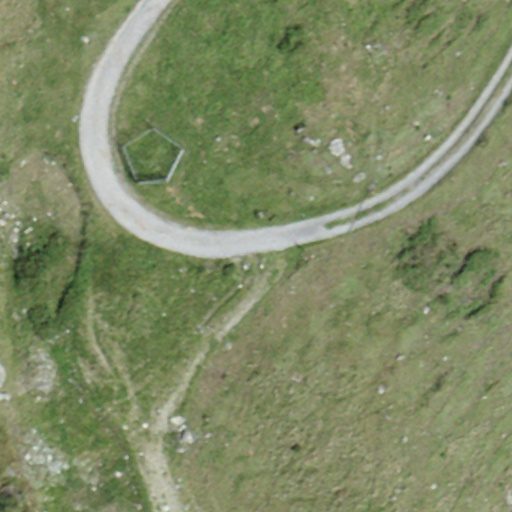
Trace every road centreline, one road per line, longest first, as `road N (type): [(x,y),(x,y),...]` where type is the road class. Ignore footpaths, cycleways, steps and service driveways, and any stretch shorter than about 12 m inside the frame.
road 1 (track): [(511,43),(437,182),(287,247),(153,240),(98,139),(157,0)]
road 2 (track): [(287,247),(156,441),(169,511)]
